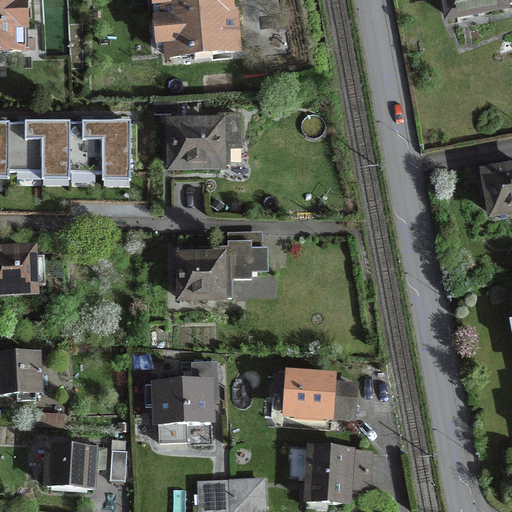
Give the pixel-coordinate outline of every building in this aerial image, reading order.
[(20,30),(25,30),(24,0),(0,0),(0,51),(21,51),(20,30)] [(164,0),(166,15),(153,16),(154,23),(166,22),(169,58),(194,55),(194,60),(212,58),(212,54),(236,52),(231,0),(164,0)] [(511,0),(446,0),(450,17),(503,7),(503,6),(511,4),(511,0)] [(78,106),(49,107),(50,125),(78,124),(78,106)] [(218,118),(218,126),(172,127),(173,168),(220,167),(220,166),(229,166),(229,149),(241,149),(241,118),(218,118)] [(26,129),(0,129),(0,171),(28,170),(28,168),(33,168),(32,148),(27,148),(26,129)] [(511,212),(511,170),(485,176),(492,216),(511,212)] [(115,243),(89,242),(89,255),(114,256),(115,243)] [(180,300),(231,299),(231,280),(251,279),(251,270),(267,270),(267,250),(250,251),(250,244),(229,244),(229,249),(218,250),(218,258),(179,259),(180,300)] [(32,252),(0,253),(0,294),(34,293),(34,286),(44,285),(43,259),(32,259),(32,252)] [(36,357),(0,358),(0,396),(16,395),(16,402),(35,401),(35,395),(38,394),(36,357)] [(194,384),(145,386),(146,408),(157,407),(158,427),(160,427),(161,444),(187,443),(186,426),(211,424),(209,383),(216,383),(215,364),(193,365),(194,384)] [(355,396),(334,394),(335,380),(288,376),(285,413),(354,418),(355,396)] [(93,452),(50,449),(47,487),(92,490),(94,469),(105,470),(106,451),(93,451),(93,452)] [(369,472),(371,454),(311,449),(308,509),(326,511),(327,505),(348,506),(350,471),(369,472)] [(128,453),(113,452),(111,482),(126,483),(128,453)] [(264,511),(263,482),(232,483),(233,511),(264,511)] [(233,511),(232,483),(208,484),(209,511),(233,511)]
